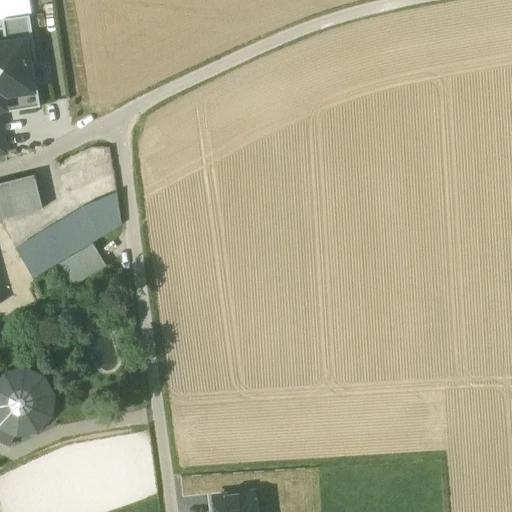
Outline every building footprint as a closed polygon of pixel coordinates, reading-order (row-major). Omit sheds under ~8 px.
[(0,45),(0,109),(35,105),(29,65),(37,64),(31,28),(3,33),(5,45),(0,45)] [(0,220),(42,210),(34,176),(0,184),(0,220)] [(83,208),(101,237),(121,225),(116,194),(83,208)] [(42,233),(60,262),(101,237),(83,208),(42,233)] [(15,249),(32,279),(60,262),(42,233),(15,249)] [(93,245),(60,265),(73,287),(106,267),(93,245)] [(0,426),(2,428),(8,432),(15,434),(18,434),(28,433),(38,429),(45,422),(50,413),(52,403),(50,393),(46,384),(38,377),(29,373),(18,372),(8,374),(0,379),(0,426)] [(8,432),(2,428),(0,431),(0,441),(10,446),(15,434),(8,432)] [(256,511),(254,494),(214,499),(215,511),(256,511)]
